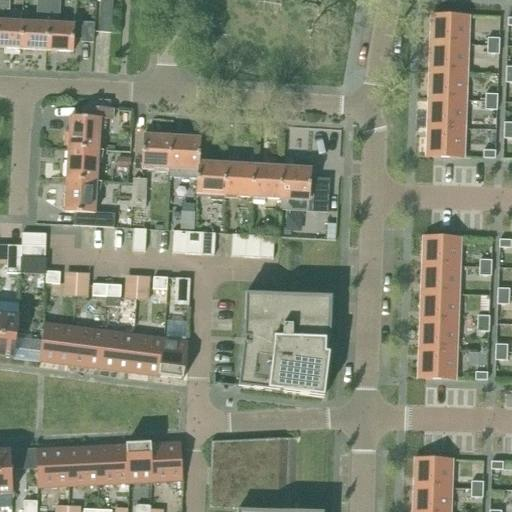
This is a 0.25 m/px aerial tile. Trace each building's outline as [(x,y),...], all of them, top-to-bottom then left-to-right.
[(20,22),(4,21),(4,10),(8,10),(8,0),(0,0),(0,47),(19,49),(20,22)] [(19,49),(46,51),(48,0),(35,0),(35,12),(40,12),(40,23),(20,22),(19,49)] [(48,0),(46,51),(72,52),(73,25),(55,24),(56,13),(60,13),(60,0),(48,0)] [(111,34),(112,0),(99,0),(98,33),(111,34)] [(431,16),(429,44),(468,45),(469,17),(431,16)] [(82,23),(82,43),(93,44),(94,24),(82,23)] [(486,38),(486,46),(497,47),(497,39),(486,38)] [(429,44),(429,72),(467,73),(468,45),(429,44)] [(429,72),(428,100),(465,101),(467,73),(429,72)] [(484,94),(483,102),(495,103),(495,95),(484,94)] [(428,100),(426,129),(464,130),(465,101),(428,100)] [(70,117),(69,132),(65,132),(64,146),(68,146),(68,149),(98,151),(99,129),(104,129),(105,120),(112,121),(113,109),(83,107),(82,118),(70,117)] [(511,123),(502,123),(502,131),(511,131),(511,123)] [(426,129),(425,157),(463,159),(464,130),(426,129)] [(511,131),(502,131),(502,139),(511,139),(511,131)] [(141,167),(155,167),(155,173),(168,174),(169,168),(171,138),(143,136),(141,167)] [(169,168),(196,170),(197,170),(197,162),(199,162),(200,139),(171,138),(169,168)] [(98,152),(98,151),(68,149),(66,181),(96,182),(97,160),(102,160),(102,152),(98,152)] [(481,151),(481,159),(492,159),(493,151),(481,151)] [(116,168),(130,169),(131,159),(116,158),(116,168)] [(197,170),(196,170),(194,193),(223,195),(225,163),(199,162),(197,162),(197,170)] [(225,163),(223,195),(252,197),(254,165),(225,163)] [(264,206),(264,197),(279,198),(281,167),(254,165),(252,197),(252,205),(264,206)] [(311,169),(281,167),(279,198),(278,210),(308,211),(310,180),(311,169)] [(145,207),(146,179),(133,179),(132,206),(145,207)] [(328,181),(310,180),(308,211),(326,212),(328,181)] [(64,212),(73,213),(73,225),(113,227),(114,213),(94,212),(96,190),(100,190),(100,183),(96,183),(96,182),(66,181),(64,212)] [(181,213),(181,231),(194,231),(195,213),(181,213)] [(133,230),(132,252),(145,253),(146,231),(133,230)] [(173,232),(172,254),(200,256),(200,245),(186,244),(187,233),(173,232)] [(200,256),(214,256),(215,234),(187,233),(186,244),(200,245),(200,256)] [(35,234),(22,234),(21,246),(45,247),(45,235),(35,234)] [(232,235),(231,257),(258,259),(259,248),(245,247),(246,236),(232,235)] [(273,260),(274,238),(246,236),(245,247),(259,248),(258,259),(273,260)] [(422,238),(421,266),(459,268),(460,239),(422,238)] [(7,246),(6,274),(20,275),(21,259),(21,246),(7,246)] [(21,259),(45,260),(45,247),(21,246),(21,259)] [(21,259),(20,275),(44,276),(45,260),(21,259)] [(477,261),(477,268),(489,269),(489,261),(477,261)] [(421,266),(420,294),(458,296),(459,268),(421,266)] [(60,274),(46,273),(46,285),(60,285),(60,274)] [(168,279),(153,279),(152,290),(167,291),(168,279)] [(177,280),(175,308),(188,309),(190,281),(177,280)] [(107,298),(107,287),(93,286),(93,298),(107,298)] [(107,287),(107,298),(121,299),(121,287),(107,287)] [(496,289),(496,297),(507,297),(507,290),(496,289)] [(420,294),(419,322),(457,324),(458,296),(420,294)] [(331,298),(245,295),(243,339),(248,339),(248,344),(243,344),(238,388),(323,399),(329,355),(325,354),(326,342),(330,342),(331,298)] [(507,297),(496,297),(495,305),(507,305),(507,297)] [(0,314),(0,336),(16,338),(18,317),(0,314)] [(486,325),(487,325),(487,317),(476,316),(475,324),(486,325)] [(419,322),(418,350),(456,352),(457,324),(419,322)] [(44,324),(39,363),(70,367),(74,328),(44,324)] [(486,325),(475,324),(475,332),(486,332),(486,325)] [(70,367),(99,370),(104,332),(74,328),(70,367)] [(99,370),(129,374),(134,335),(104,332),(99,370)] [(129,374),(159,378),(164,339),(134,335),(129,374)] [(0,357),(13,359),(16,338),(0,336),(0,357)] [(159,378),(182,381),(187,342),(164,339),(159,378)] [(493,353),(505,353),(505,346),(493,345),(493,353)] [(418,350),(417,379),(455,381),(456,352),(418,350)] [(505,353),(493,353),(493,361),(504,361),(505,353)] [(477,368),(485,368),(486,356),(478,355),(477,368)] [(473,373),(473,381),(485,381),(485,373),(473,373)] [(294,511),(296,477),(297,441),(254,441),(211,442),(210,476),(209,509),(223,510),(237,511),(236,511),(294,511)] [(150,484),(182,482),(180,443),(149,445),(150,484)] [(128,485),(150,484),(149,445),(126,446),(128,485)] [(98,486),(128,485),(126,446),(96,447),(98,486)] [(68,488),(98,486),(96,447),(66,449),(68,488)] [(36,450),(37,489),(68,488),(66,449),(36,450)] [(0,473),(11,473),(10,451),(0,451),(0,473)] [(414,459),(413,488),(451,489),(452,461),(414,459)] [(0,494),(12,494),(11,473),(0,473),(0,494)] [(413,488),(412,511),(450,511),(451,489),(413,488)] [(481,491),(469,490),(469,498),(480,499),(481,491)] [(23,502),(22,511),(36,511),(37,502),(23,502)]
